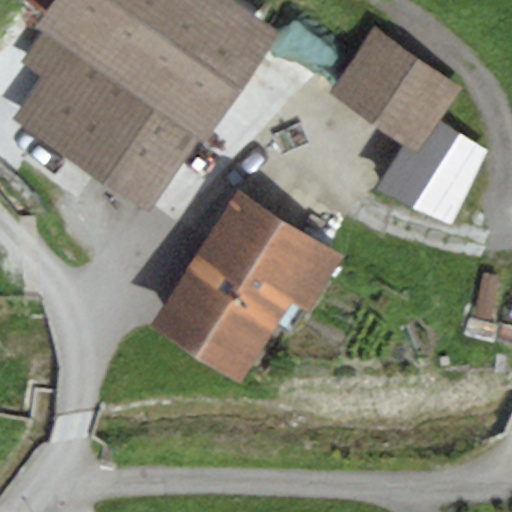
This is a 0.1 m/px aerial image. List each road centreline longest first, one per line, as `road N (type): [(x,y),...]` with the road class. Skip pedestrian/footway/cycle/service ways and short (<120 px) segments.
road 1 (residential): [(20,511),(45,485),(83,483),(511,489)]
road 2 (track): [(0,220),(63,299),(74,331),(76,410),(45,485),(66,511)]
